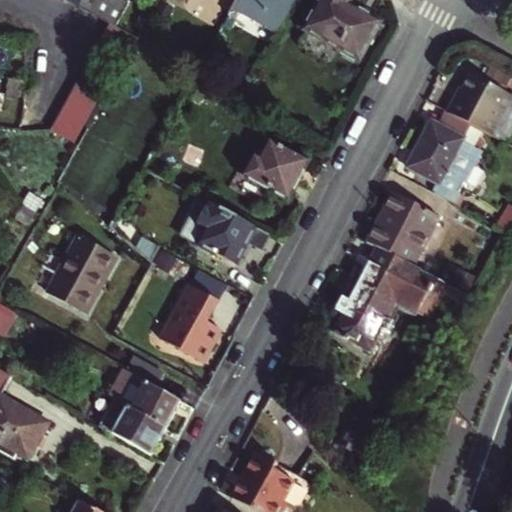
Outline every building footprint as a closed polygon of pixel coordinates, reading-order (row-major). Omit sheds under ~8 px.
[(90,14),(97,0),(81,0),(77,7),(90,14)] [(120,2),(116,0),(97,0),(90,14),(108,24),(120,2)] [(228,17),(237,0),(183,0),(224,22),(228,17)] [(297,0),(237,0),(228,17),(233,20),(235,16),(276,38),(297,0)] [(349,0),(321,0),(312,17),(303,34),(346,57),(345,59),(355,65),(356,62),(361,65),(383,24),(351,7),(354,2),(349,0)] [(100,38),(123,51),(131,37),(108,24),(100,38)] [(93,51),(116,64),(123,51),(100,38),(93,51)] [(86,64),(109,77),(116,64),(93,51),(86,64)] [(79,77),(102,90),(109,77),(86,64),(79,77)] [(511,78),(492,68),(485,82),(511,96),(511,78)] [(446,113),(491,136),(511,97),(511,96),(485,82),(470,74),(456,100),(454,99),(446,113)] [(71,90),(94,103),(102,90),(79,77),(71,90)] [(9,79),(7,93),(19,95),(21,81),(9,79)] [(64,104),(87,117),(94,103),(71,90),(64,104)] [(17,111),(19,95),(7,93),(4,109),(17,111)] [(57,117),(79,130),(87,117),(64,104),(57,117)] [(79,130),(57,117),(49,133),(71,145),(79,130)] [(428,189),(454,203),(482,150),(463,140),(464,138),(431,120),(407,166),(433,180),(428,189)] [(289,198),(309,161),(271,141),(261,159),(256,156),(246,175),(289,198)] [(34,212),(41,200),(31,193),(23,206),(34,212)] [(395,194),(368,244),(379,249),(385,253),(413,267),(440,218),(395,194)] [(268,236),(208,204),(200,218),(208,222),(195,246),(233,266),(246,242),(261,250),(268,236)] [(34,212),(23,206),(15,220),(27,226),(34,212)] [(511,210),(508,208),(498,226),(510,233),(511,229),(511,210)] [(130,238),(170,272),(179,257),(133,232),(130,238)] [(84,312),(114,257),(78,238),(48,292),(84,312)] [(379,249),(372,262),(379,266),(385,253),(379,249)] [(413,267),(385,253),(379,266),(372,262),(361,257),(349,279),(360,285),(335,334),(369,352),(405,285),(431,299),(441,281),(413,267)] [(223,300),(190,283),(159,341),(203,364),(221,328),(211,323),(223,300)] [(16,312),(0,303),(0,335),(2,337),(16,312)] [(127,373),(149,385),(156,373),(133,361),(127,373)] [(0,370),(0,449),(14,458),(17,452),(30,459),(49,423),(1,396),(12,377),(0,370)] [(116,401),(165,428),(179,402),(149,385),(127,373),(123,371),(118,381),(125,385),(116,401)] [(101,425),(151,454),(165,428),(116,401),(114,400),(101,425)] [(256,450),(241,477),(236,486),(230,497),(256,511),(284,511),(289,504),(285,502),(296,482),(274,470),(277,464),(256,450)] [(99,511),(78,500),(72,511),(99,511)]
